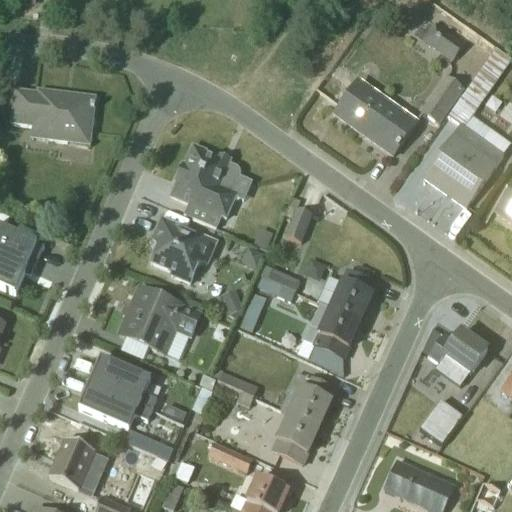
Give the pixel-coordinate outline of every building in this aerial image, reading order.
[(433,27),(420,45),(451,67),(466,45),(452,35),(449,39),(433,27)] [(511,66),(494,54),(446,122),(458,130),(421,183),(465,213),(510,149),(472,122),(511,66)] [(461,93),(445,81),(419,119),(436,130),(461,93)] [(418,125),(357,82),(331,119),(392,162),(418,125)] [(87,151),(93,102),(13,93),(9,130),(29,132),(28,144),(87,151)] [(478,119),(505,134),(511,120),(511,107),(491,96),(478,119)] [(237,183),(241,175),(189,152),(167,202),(187,211),(183,221),(215,235),(219,225),(225,227),(235,203),(242,206),(250,189),(237,183)] [(511,186),(491,217),(511,231),(511,186)] [(299,249),(309,221),(294,215),(298,205),(290,202),(283,222),(289,225),(283,243),(299,249)] [(216,250),(160,224),(151,242),(156,253),(149,269),(169,278),(167,282),(187,291),(196,273),(207,271),(216,250)] [(43,252),(0,233),(0,294),(15,301),(24,281),(30,283),(43,252)] [(271,240),(259,235),(253,250),(265,255),(271,240)] [(324,271),(307,264),(301,281),(318,287),(324,271)] [(316,308),(319,309),(358,328),(381,280),(359,269),(354,279),(344,274),(338,287),(328,282),(316,308)] [(262,270),(257,281),(294,297),(299,286),(262,270)] [(294,297),(257,281),(252,292),(289,308),(294,297)] [(173,309),(138,293),(117,341),(125,344),(120,356),(142,366),(146,355),(164,363),(165,359),(177,365),(202,311),(177,300),(173,309)] [(241,315),(234,296),(220,301),(228,320),(241,315)] [(319,309),(295,360),(334,379),(358,328),(319,309)] [(487,356),(459,336),(451,348),(441,341),(426,362),(438,370),(442,364),(468,382),(487,356)] [(100,364),(88,390),(150,416),(155,405),(141,399),(147,384),(100,364)] [(277,414),(286,418),(318,432),(334,395),(294,377),(277,414)] [(256,393),(220,378),(216,388),(252,403),(256,393)] [(511,378),(498,398),(507,404),(503,410),(511,416),(511,378)] [(213,389),(201,384),(189,415),(201,419),(213,389)] [(150,416),(88,390),(77,415),(125,436),(131,421),(145,427),(150,416)] [(449,448),(466,416),(444,404),(426,435),(449,448)] [(286,418),(269,455),(301,470),(318,432),(286,418)] [(93,456),(64,444),(48,481),(77,494),(93,456)] [(251,466),(212,448),(206,463),(245,480),(251,466)] [(192,473),(174,465),(168,480),(186,488),(192,473)] [(443,511),(452,494),(395,467),(382,495),(417,511),(443,511)] [(227,511),(228,511),(280,511),(288,496),(253,481),(243,504),(233,499),(227,511)] [(173,511),(182,494),(170,488),(160,511),(161,511),(173,511)]
